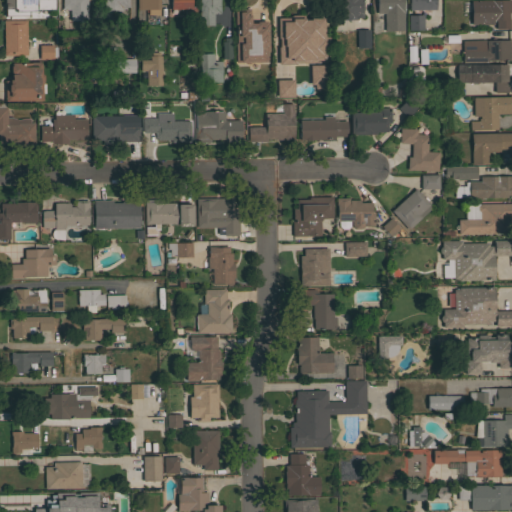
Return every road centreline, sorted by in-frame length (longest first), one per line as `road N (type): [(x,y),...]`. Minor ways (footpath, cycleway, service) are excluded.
road 1 (residential): [(0,175),(372,168)]
road 2 (residential): [(266,172),(268,272),(251,392),(251,511)]
